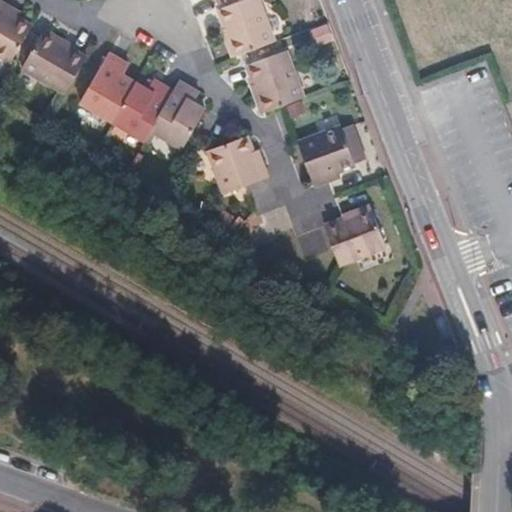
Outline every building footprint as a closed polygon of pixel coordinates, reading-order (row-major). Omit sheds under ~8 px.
[(190,0),(194,10),(222,0),(190,0)] [(237,7),(199,22),(217,69),(223,66),(256,54),(237,7)] [(0,53),(7,42),(13,31),(0,24),(0,53)] [(24,39),(18,48),(2,77),(39,99),(61,61),(62,61),(24,39)] [(90,62),(83,74),(62,111),(94,130),(116,92),(103,85),(110,73),(90,62)] [(269,65),(227,80),(245,126),(266,118),(286,110),(269,65)] [(129,99),(116,92),(94,130),(129,150),(135,140),(157,101),(136,88),(129,99)] [(164,90),(157,101),(135,140),(167,158),(168,159),(174,150),(192,117),(179,110),(184,102),(164,90)] [(325,142),(282,158),(298,198),(312,192),(317,190),(315,185),(339,176),(325,142)] [(230,147),(193,161),(210,207),(227,201),(254,191),(246,171),(240,173),(230,147)] [(328,236),(312,242),(327,282),(344,276),(349,290),(378,278),(357,224),(328,236)] [(389,307),(390,310),(396,326),(403,323),(408,336),(423,330),(407,290),(393,296),(396,305),(389,307)]
